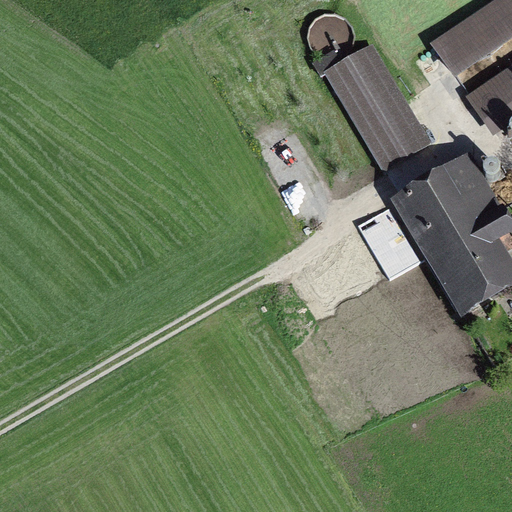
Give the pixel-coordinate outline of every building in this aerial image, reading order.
[(511,0),(499,0),(436,43),(467,87),(511,56),(511,0)] [(369,46),(324,80),(382,179),(433,147),(369,46)] [(483,117),(511,100),(511,65),(469,93),(483,117)] [(472,163),(404,203),(466,307),(508,282),(487,247),(509,234),(511,238),(511,226),(510,228),(472,163)] [(304,292),(359,256),(346,236),(291,272),(304,292)]
